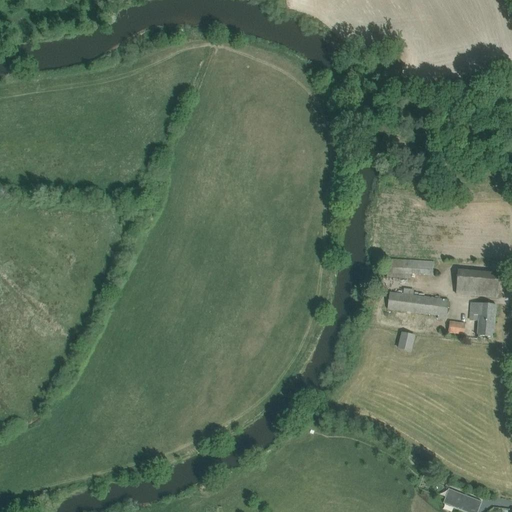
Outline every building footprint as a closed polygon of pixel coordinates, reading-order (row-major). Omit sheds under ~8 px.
[(434,262),(388,259),(386,278),(412,280),(412,274),(434,275),(434,262)] [(499,274),(489,273),(459,271),(457,295),(497,298),(499,274)] [(414,291),(404,290),(403,294),(389,293),(387,309),(438,316),(437,320),(446,321),(449,301),(413,296),(414,291)] [(470,315),(474,315),(473,321),(479,321),(477,336),(484,336),(494,337),(496,305),(486,304),(471,303),(470,315)] [(464,335),(465,324),(449,322),(448,333),(464,335)] [(414,336),(403,333),(399,349),(411,351),(414,336)] [(465,511),(478,511),(482,502),(449,490),(444,504),(465,511)]
